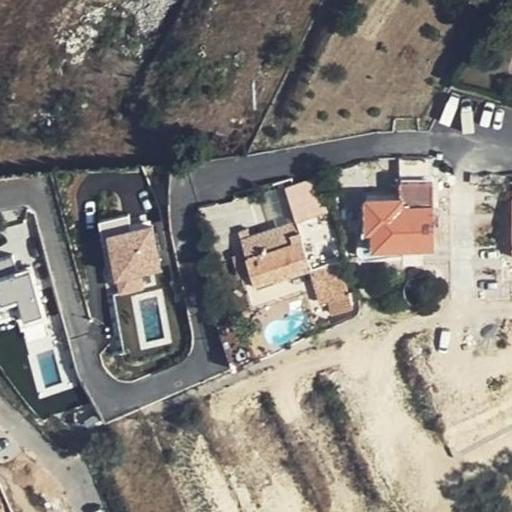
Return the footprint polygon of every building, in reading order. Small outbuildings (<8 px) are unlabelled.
[(436,247),(434,161),(387,162),(376,163),(376,188),(399,189),(399,200),(367,200),(369,248),(436,247)] [(299,225),(311,268),(339,262),(318,190),(292,197),(299,225)] [(156,220),(134,224),(132,212),(104,218),(115,277),(126,287),(147,283),(144,267),(164,263),(156,220)] [(312,271),(311,268),(299,225),(244,239),(257,288),(308,272),(312,271)] [(21,310),(26,325),(51,318),(36,261),(19,265),(15,251),(0,255),(0,297),(5,315),(21,310)] [(339,262),(311,268),(312,271),(308,272),(314,293),(317,306),(349,297),(339,262)] [(308,272),(257,288),(262,306),(314,293),(308,272)]
